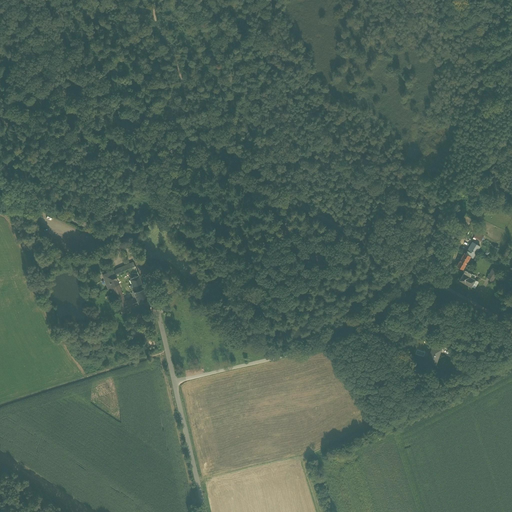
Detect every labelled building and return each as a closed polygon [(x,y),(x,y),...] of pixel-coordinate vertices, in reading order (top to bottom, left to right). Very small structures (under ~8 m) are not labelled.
[(395,208),(405,209),(406,202),(396,201),(395,208)] [(476,232),(473,237),(481,241),(483,236),(476,232)] [(458,266),(463,269),(465,266),(470,257),(473,258),(480,246),(473,242),(466,253),(464,253),(457,266),(458,266)] [(133,262),(113,270),(115,274),(135,266),(133,262)] [(487,278),(493,281),(497,274),(496,274),(498,271),(493,268),(487,278)] [(125,302),(115,274),(113,270),(103,274),(108,288),(111,287),(120,310),(138,304),(136,299),(134,300),(128,302),(127,301),(125,302)] [(459,280),(471,287),(475,280),(470,277),(472,274),(465,270),(459,280)] [(134,290),(135,291),(144,288),(139,276),(130,279),(133,286),(130,287),(132,291),(134,290)] [(136,299),(138,304),(148,300),(144,288),(135,291),(134,292),(131,293),(134,300),(136,299)] [(120,310),(122,314),(131,311),(132,313),(141,309),(140,308),(150,304),(148,300),(138,304),(120,310)] [(441,350),(443,351),(444,347),(431,342),(430,346),(433,347),(441,350)] [(428,362),(436,365),(441,350),(433,347),(434,348),(432,355),(430,354),(428,362)]
